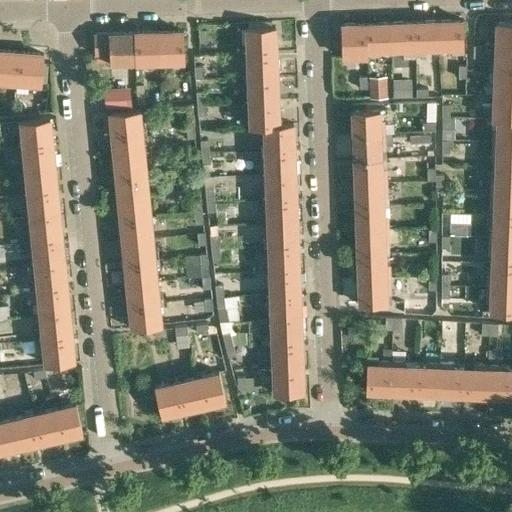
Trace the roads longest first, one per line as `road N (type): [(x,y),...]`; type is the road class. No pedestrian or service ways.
road 1 (residential): [(113,471),(68,9)]
road 2 (residential): [(332,433),(317,0)]
road 3 (residential): [(68,9),(317,0)]
road 4 (residential): [(332,433),(267,437),(113,471)]
road 5 (residential): [(511,439),(332,433)]
